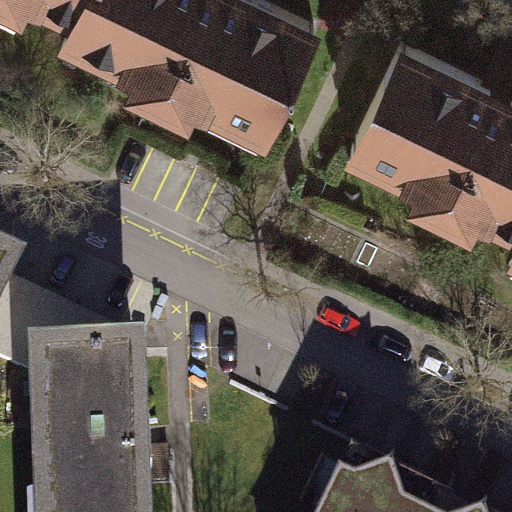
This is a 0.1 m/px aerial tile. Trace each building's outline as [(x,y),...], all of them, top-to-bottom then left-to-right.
[(28,4),(76,28),(89,0),(0,0),(0,5),(21,16),(28,4)] [(89,0),(76,28),(67,46),(132,78),(125,92),(190,124),(197,111),(264,144),(319,35),(248,0),(89,0)] [(511,31),(507,29),(482,80),(511,94),(511,31)] [(482,222),(511,236),(511,94),(482,80),(407,42),(350,156),(413,187),(405,203),(474,238),(482,222)] [(0,250),(0,308),(18,271),(22,261),(0,250)] [(115,315),(18,271),(0,308),(0,349),(37,364),(117,362),(115,315)] [(117,362),(37,364),(41,511),(150,511),(146,361),(117,362)] [(423,511),(356,480),(341,511),(423,511)]
